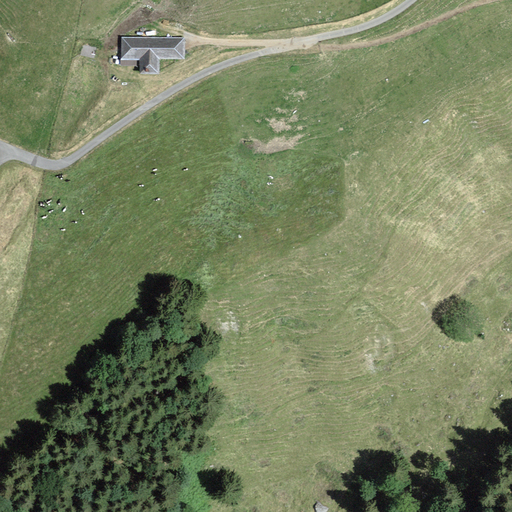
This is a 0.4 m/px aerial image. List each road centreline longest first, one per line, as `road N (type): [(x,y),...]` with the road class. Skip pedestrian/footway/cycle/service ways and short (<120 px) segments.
road 1 (unclassified): [(0,147),(36,161),(69,160),(216,69),(356,29),(411,0)]
road 2 (track): [(329,511),(374,460),(435,465),(462,455),(511,363)]
